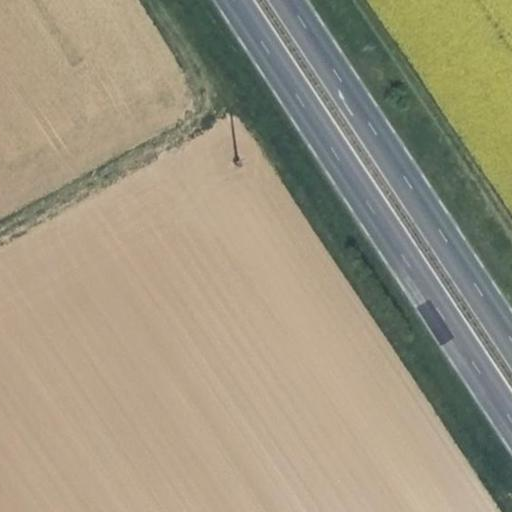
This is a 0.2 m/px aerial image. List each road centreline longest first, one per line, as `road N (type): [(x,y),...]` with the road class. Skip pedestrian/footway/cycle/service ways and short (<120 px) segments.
road 1 (primary): [(234,0),(511,415)]
road 2 (primary): [(511,335),(290,0)]
road 3 (track): [(164,0),(231,104),(0,233)]
road 4 (track): [(355,0),(511,232)]
